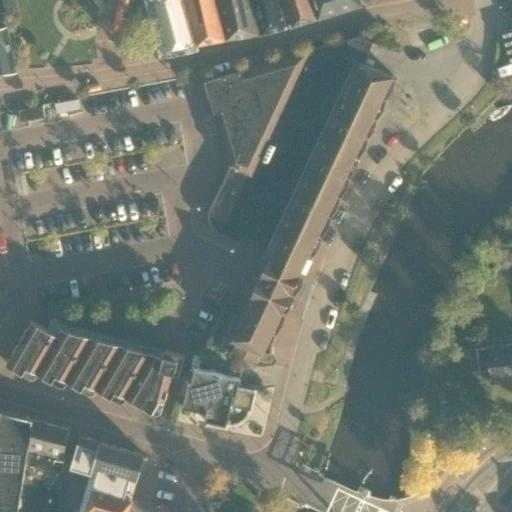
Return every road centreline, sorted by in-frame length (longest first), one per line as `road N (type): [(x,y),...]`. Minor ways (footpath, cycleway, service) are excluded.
road 1 (residential): [(0,84),(229,55),(398,6),(486,3)]
road 2 (residential): [(319,306),(345,227),(403,147),(462,87),(478,55),(486,3)]
road 3 (unclassified): [(191,446),(0,390)]
road 4 (residential): [(271,471),(319,306)]
road 5 (residential): [(204,261),(319,306)]
